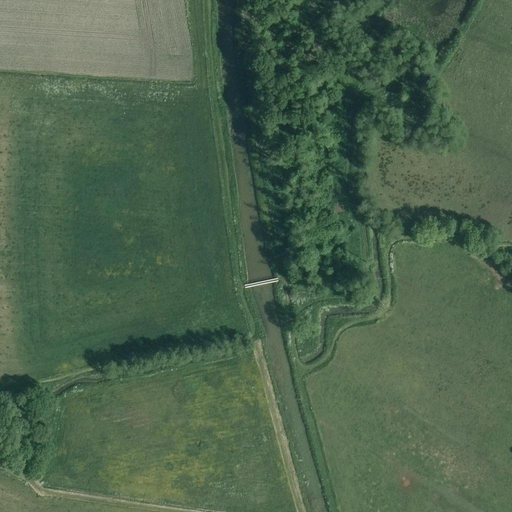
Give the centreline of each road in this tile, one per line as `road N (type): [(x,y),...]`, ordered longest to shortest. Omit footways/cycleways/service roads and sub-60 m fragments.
road 1 (track): [(330,0),(321,23),(349,73),(346,192),(369,291),(310,302),(292,328)]
road 2 (track): [(283,278),(256,122),(250,0)]
